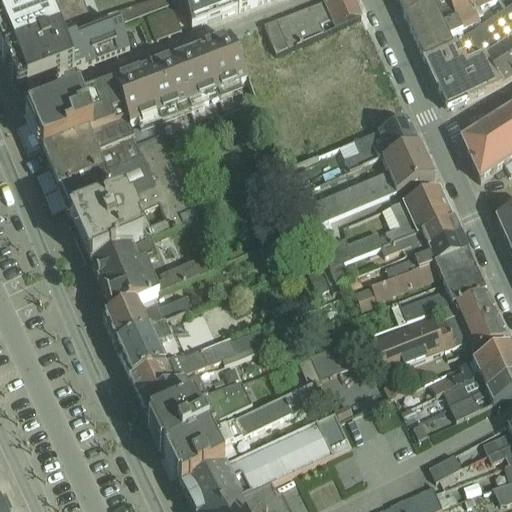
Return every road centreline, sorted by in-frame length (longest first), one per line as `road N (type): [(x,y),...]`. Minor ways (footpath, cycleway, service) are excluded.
road 1 (tertiary): [(157,511),(0,150)]
road 2 (unclassified): [(305,0),(0,117)]
road 3 (tertiary): [(511,296),(440,142)]
road 4 (tertiary): [(440,142),(376,0)]
